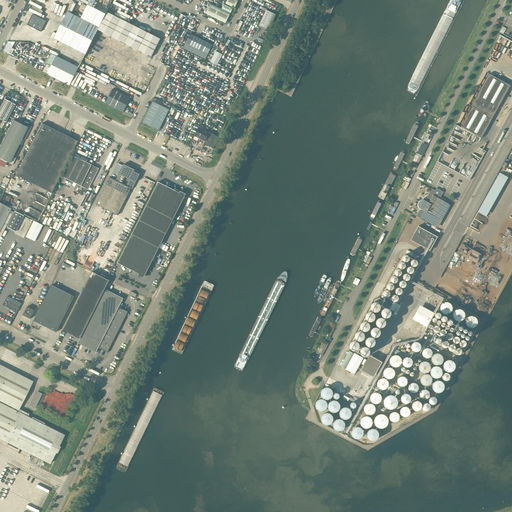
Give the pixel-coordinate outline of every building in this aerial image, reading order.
[(230,13),(210,3),(205,13),(226,23),(230,13)] [(231,13),(233,8),(225,4),(222,9),(231,13)] [(269,30),(276,14),(266,10),(259,26),(269,30)] [(107,12),(98,30),(151,57),(157,45),(160,39),(107,12)] [(41,32),(46,21),(32,14),(27,25),(41,32)] [(183,48),(205,59),(212,45),(190,34),(183,48)] [(7,44),(3,51),(9,54),(12,46),(7,44)] [(56,56),(47,74),(69,85),(78,67),(56,56)] [(473,106),(493,117),(510,86),(489,74),(472,105),(473,106)] [(112,89),(105,103),(123,112),(130,98),(112,89)] [(15,104),(4,99),(0,107),(0,119),(6,122),(15,104)] [(142,122),(158,130),(169,109),(153,101),(142,122)] [(425,102),(416,120),(422,123),(433,106),(425,102)] [(481,138),(493,117),(473,106),(461,127),(481,138)] [(18,145),(22,138),(25,140),(31,127),(28,125),(28,124),(24,122),(22,125),(13,120),(4,138),(0,146),(0,158),(9,163),(18,145)] [(422,123),(416,120),(402,149),(408,152),(422,123)] [(42,123),(16,175),(51,193),(78,141),(42,123)] [(200,124),(194,136),(205,141),(204,143),(209,146),(215,135),(210,132),(209,133),(203,129),(204,126),(200,124)] [(402,149),(391,171),(397,174),(408,152),(402,149)] [(413,161),(418,163),(421,155),(416,153),(413,161)] [(72,155),(62,177),(88,190),(98,168),(72,155)] [(115,180),(110,177),(96,204),(117,215),(131,188),(132,189),(140,173),(123,164),(115,180)] [(391,171),(377,198),(385,202),(397,174),(391,171)] [(173,219),(185,195),(158,182),(146,205),(173,219)] [(424,201),(423,201),(422,201),(421,201),(420,202),(419,202),(419,203),(419,204),(418,205),(418,206),(419,207),(419,208),(420,209),(416,216),(436,227),(449,204),(445,202),(447,200),(441,197),(443,192),(436,188),(435,191),(431,189),(424,201)] [(377,198),(367,218),(374,221),(385,202),(377,198)] [(0,230),(11,209),(0,203),(0,230)] [(166,233),(173,219),(146,205),(139,220),(166,233)] [(15,211),(7,226),(14,230),(22,214),(15,211)] [(367,218),(359,234),(366,238),(374,221),(367,218)] [(139,220),(132,234),(159,247),(166,233),(139,220)] [(45,226),(38,222),(36,221),(28,237),(37,242),(45,226)] [(79,232),(84,234),(87,226),(82,224),(79,232)] [(418,226),(410,240),(430,251),(437,237),(418,226)] [(144,276),(159,247),(132,234),(117,263),(144,276)] [(359,234),(348,256),(355,260),(366,238),(359,234)] [(348,256),(320,313),(326,317),(355,260),(348,256)] [(97,347),(108,352),(127,310),(119,307),(123,297),(105,289),(109,279),(89,270),(63,330),(79,337),(77,343),(96,351),(97,347)] [(51,285),(33,321),(56,332),(74,296),(51,285)] [(17,312),(21,303),(7,296),(3,305),(17,312)] [(371,306),(371,307),(371,308),(371,309),(371,310),(372,310),(372,311),(373,311),(374,312),(375,312),(376,312),(377,312),(378,311),(379,311),(379,310),(380,310),(380,309),(380,308),(380,307),(381,307),(380,306),(380,305),(380,304),(379,303),(378,303),(378,302),(377,302),(376,302),(375,302),(374,302),(373,302),(373,303),(372,303),(371,304),(371,305),(371,306)] [(451,304),(450,303),(449,303),(449,302),(448,302),(447,302),(446,302),(445,302),(444,302),(443,302),(442,303),(441,304),(440,305),(440,306),(440,307),(440,308),(440,309),(440,310),(440,311),(441,312),(442,313),(443,313),(443,314),(444,314),(445,314),(446,314),(447,314),(448,314),(449,313),(450,313),(450,312),(451,312),(451,311),(452,310),(452,309),(452,308),(452,307),(452,306),(451,305),(451,304)] [(427,327),(434,312),(419,305),(412,319),(427,327)] [(25,311),(23,315),(30,319),(34,310),(27,307),(25,311)] [(381,312),(381,313),(382,314),(382,315),(383,316),(384,316),(384,317),(385,317),(386,317),(387,317),(388,317),(389,316),(390,316),(390,315),(391,315),(391,314),(391,313),(391,312),(391,311),(391,310),(390,309),(389,308),(388,308),(388,307),(387,307),(386,307),(385,307),(384,308),(383,308),(383,309),(382,309),(382,310),(381,311),(381,312)] [(457,309),(456,309),(455,309),(455,310),(454,310),(454,311),(453,311),(453,312),(452,313),(452,314),(452,315),(452,316),(452,317),(453,318),(453,319),(454,319),(454,320),(455,320),(455,321),(456,321),(457,321),(458,321),(459,321),(460,321),(461,321),(462,320),(463,320),(463,319),(464,318),(464,317),(464,316),(464,315),(464,314),(464,313),(464,312),(463,311),(462,310),(461,309),(460,309),(459,309),(458,309),(457,309)] [(365,316),(365,317),(365,318),(366,318),(366,319),(367,320),(368,321),(369,321),(370,321),(371,321),(372,321),(373,321),(373,320),(374,320),(374,319),(375,319),(375,318),(375,317),(375,316),(375,315),(375,314),(374,314),(374,313),(373,312),(372,312),(371,312),(371,311),(370,311),(369,312),(368,312),(367,313),(366,314),(366,315),(365,315),(365,316)] [(310,333),(307,338),(314,342),(320,330),(326,317),(320,313),(310,333)] [(468,316),(467,317),(466,318),(465,319),(465,320),(465,321),(465,322),(465,323),(465,324),(465,325),(466,325),(466,326),(467,326),(467,327),(468,327),(469,327),(469,328),(470,328),(471,328),(472,328),(473,328),(473,327),(474,327),(475,327),(475,326),(476,326),(476,325),(477,324),(477,323),(477,322),(477,321),(477,320),(477,319),(476,318),(475,317),(474,316),(473,316),(472,316),(472,315),(471,315),(470,315),(469,316),(468,316)] [(376,320),(376,321),(376,322),(376,323),(376,324),(377,324),(377,325),(378,325),(379,326),(380,326),(381,326),(382,326),(383,326),(383,325),(384,325),(385,324),(385,323),(386,322),(386,321),(386,320),(385,319),(385,318),(384,318),(384,317),(383,317),(382,316),(381,316),(380,316),(379,316),(379,317),(378,317),(377,318),(376,319),(376,320)] [(360,325),(360,326),(360,327),(360,328),(361,329),(361,330),(362,330),(363,331),(364,331),(365,331),(366,331),(367,331),(368,330),(369,330),(369,329),(370,328),(370,327),(370,326),(370,325),(370,324),(369,324),(369,323),(368,322),(367,322),(367,321),(366,321),(365,321),(364,321),(363,321),(363,322),(362,322),(361,323),(361,324),(360,324),(360,325)] [(371,331),(371,332),(371,333),(371,334),(372,334),(372,335),(373,335),(374,336),(375,336),(376,336),(377,336),(378,336),(378,335),(379,335),(380,334),(380,333),(381,332),(381,331),(381,330),(380,329),(380,328),(379,328),(379,327),(378,327),(377,326),(376,326),(375,326),(374,326),(374,327),(373,327),(372,328),(371,329),(371,330),(371,331)] [(355,335),(355,336),(355,337),(355,338),(356,339),(357,340),(358,340),(358,341),(359,341),(360,341),(361,341),(362,340),(363,340),(363,339),(364,339),(364,338),(365,337),(365,336),(365,335),(364,334),(364,333),(363,332),(362,332),(362,331),(361,331),(360,331),(359,331),(358,331),(357,332),(356,332),(356,333),(355,333),(355,334),(355,335)] [(366,341),(366,342),(366,343),(366,344),(367,344),(367,345),(368,346),(369,346),(370,346),(371,347),(371,346),(372,346),(373,346),(374,345),(375,344),(375,343),(376,342),(376,341),(375,340),(375,339),(374,338),(373,337),(372,337),(371,337),(370,337),(369,337),(368,337),(367,338),(367,339),(366,339),(366,340),(366,341)] [(307,338),(296,359),(303,363),(314,342),(307,338)] [(349,345),(349,346),(350,347),(350,348),(351,349),(352,350),(353,350),(354,350),(354,351),(355,351),(355,350),(356,350),(357,350),(358,349),(359,348),(359,347),(359,346),(360,345),(359,345),(359,344),(359,343),(359,342),(358,342),(357,341),(356,341),(355,341),(355,340),(354,340),(354,341),(353,341),(352,341),(351,342),(350,342),(350,343),(350,344),(349,345)] [(422,348),(422,347),(421,346),(421,345),(420,344),(419,344),(419,343),(418,343),(417,343),(416,343),(415,343),(414,343),(414,344),(413,344),(413,345),(412,345),(412,346),(412,347),(412,348),(412,349),(412,350),(413,351),(413,352),(414,352),(415,353),(416,353),(417,353),(418,353),(419,352),(420,352),(420,351),(421,351),(421,350),(422,349),(422,348)] [(359,349),(359,350),(359,351),(359,352),(360,352),(360,353),(361,354),(362,354),(363,355),(364,355),(365,355),(366,355),(366,354),(367,354),(368,353),(368,352),(369,352),(369,351),(369,350),(369,349),(369,348),(368,347),(368,346),(367,346),(366,345),(365,345),(364,345),(363,345),(362,345),(361,346),(360,346),(360,347),(359,348),(359,349)] [(432,354),(433,353),(432,352),(432,351),(432,350),(431,350),(431,349),(430,349),(429,348),(428,348),(427,348),(426,348),(425,349),(424,349),(424,350),(423,350),(423,351),(422,351),(422,352),(422,353),(422,354),(422,355),(422,356),(423,356),(423,357),(424,357),(424,358),(425,358),(426,358),(427,359),(428,359),(429,358),(430,358),(431,357),(432,356),(432,355),(432,354)] [(345,369),(354,353),(349,351),(340,366),(345,369)] [(355,353),(346,369),(354,374),(363,358),(355,353)] [(443,357),(443,356),(443,355),(442,355),(442,354),(441,354),(440,353),(439,353),(438,353),(437,354),(436,354),(436,355),(435,355),(435,356),(435,357),(435,358),(435,359),(435,360),(436,360),(436,361),(437,361),(437,362),(438,362),(439,362),(440,362),(441,362),(441,361),(442,361),(443,360),(443,359),(443,358),(443,357)] [(369,355),(361,370),(374,377),(382,361),(369,355)] [(401,362),(401,361),(401,360),(401,359),(400,359),(400,358),(400,357),(399,357),(399,356),(398,356),(397,355),(396,355),(395,355),(394,355),(393,355),(392,355),(391,356),(390,357),(389,358),(389,359),(388,360),(388,361),(388,362),(389,363),(389,364),(390,365),(391,366),(392,366),(392,367),(393,367),(394,367),(395,367),(396,367),(397,367),(398,366),(399,366),(399,365),(400,365),(400,364),(400,363),(401,363),(401,362)] [(411,363),(411,362),(411,361),(410,360),(410,359),(409,358),(408,358),(407,357),(406,357),(405,357),(404,358),(403,358),(402,359),(402,360),(401,361),(401,362),(401,363),(401,364),(402,365),(402,366),(403,366),(403,367),(404,367),(405,367),(406,367),(407,367),(408,367),(409,367),(409,366),(410,366),(410,365),(411,364),(411,363)] [(454,366),(454,365),(454,364),(454,363),(453,363),(453,362),(452,361),(451,361),(450,360),(449,360),(448,361),(447,361),(446,361),(446,362),(445,362),(445,363),(444,363),(444,364),(444,365),(444,366),(444,367),(444,368),(445,368),(445,369),(446,370),(447,370),(448,371),(449,371),(450,371),(451,371),(451,370),(452,370),(453,370),(453,369),(454,368),(454,367),(454,366)] [(429,364),(428,364),(428,363),(427,362),(426,361),(425,361),(424,361),(423,361),(422,362),(421,362),(421,363),(420,364),(420,365),(420,366),(420,367),(421,367),(421,368),(422,369),(423,369),(424,370),(425,370),(425,369),(426,369),(427,369),(427,368),(428,368),(428,367),(429,366),(429,365),(429,364)] [(0,364),(0,438),(49,463),(64,435),(27,416),(28,414),(19,409),(33,381),(0,364)] [(395,374),(395,373),(395,372),(395,371),(394,370),(394,369),(393,369),(393,368),(392,368),(392,367),(391,367),(390,367),(389,366),(388,366),(387,367),(386,367),(385,368),(384,368),(384,369),(383,370),(383,371),(383,372),(382,373),(383,374),(383,375),(383,376),(384,376),(384,377),(385,378),(386,378),(387,379),(388,379),(389,379),(390,379),(391,378),(392,378),(393,377),(394,376),(394,375),(395,374)] [(440,371),(440,370),(440,369),(439,369),(439,368),(438,368),(437,368),(437,367),(436,367),(435,368),(434,368),(433,369),(432,370),(432,371),(432,372),(432,373),(432,374),(433,374),(433,375),(434,375),(435,376),(436,376),(437,376),(438,376),(438,375),(439,375),(440,374),(440,373),(441,372),(440,371)] [(422,374),(422,373),(421,372),(420,371),(419,371),(418,371),(417,371),(416,371),(415,372),(414,373),(414,374),(414,375),(414,376),(414,377),(415,378),(415,379),(416,379),(417,379),(418,379),(419,379),(420,379),(421,379),(421,378),(422,377),(422,376),(422,375),(422,374)] [(440,378),(440,379),(441,380),(442,381),(443,382),(444,382),(445,382),(446,382),(447,381),(448,380),(449,379),(449,378),(449,377),(449,376),(448,376),(448,375),(447,374),(446,374),(446,373),(445,373),(444,373),(443,373),(443,374),(442,374),(441,375),(441,376),(440,377),(440,378)] [(407,383),(407,382),(407,381),(407,380),(406,380),(406,379),(405,378),(404,378),(403,377),(402,377),(401,377),(400,377),(400,378),(399,378),(398,379),(398,380),(397,380),(397,381),(397,382),(397,383),(397,384),(398,384),(398,385),(399,386),(400,387),(401,387),(402,387),(403,387),(404,387),(405,386),(406,385),(406,384),(407,384),(407,383)] [(434,381),(433,380),(433,379),(432,379),(432,378),(431,378),(431,377),(430,377),(429,377),(428,377),(427,378),(426,378),(426,379),(425,380),(425,381),(425,382),(425,383),(426,384),(426,385),(427,385),(428,386),(429,386),(430,386),(431,386),(432,385),(433,384),(433,383),(434,383),(434,382),(434,381)] [(389,385),(389,384),(389,383),(388,382),(388,381),(388,380),(387,380),(387,379),(386,379),(385,379),(385,378),(384,378),(383,378),(382,378),(381,378),(380,378),(379,379),(378,379),(378,380),(377,380),(377,381),(377,382),(376,382),(376,383),(376,384),(376,385),(376,386),(377,386),(377,387),(377,388),(378,388),(378,389),(379,389),(380,390),(381,390),(382,390),(383,390),(384,390),(385,390),(385,389),(386,389),(387,388),(388,387),(388,386),(389,385)] [(444,387),(444,386),(444,385),(444,384),(443,383),(442,382),(441,382),(440,382),(439,382),(438,382),(437,383),(437,384),(436,384),(436,385),(436,386),(436,387),(436,388),(437,389),(437,390),(438,390),(439,390),(440,390),(440,391),(441,390),(442,390),(443,390),(443,389),(444,389),(444,388),(444,387)] [(419,389),(419,388),(419,387),(418,386),(418,385),(417,385),(417,384),(416,384),(416,383),(415,383),(414,383),(413,383),(412,383),(411,384),(410,385),(409,386),(409,387),(409,388),(409,389),(409,390),(410,391),(411,392),(412,392),(412,393),(413,393),(414,393),(415,393),(416,392),(417,392),(417,391),(418,391),(418,390),(419,389)] [(322,409),(333,392),(325,386),(319,395),(321,397),(315,405),(322,409)] [(430,395),(430,394),(430,393),(430,392),(429,391),(429,390),(428,390),(427,390),(426,389),(425,389),(424,389),(423,390),(422,390),(422,391),(421,391),(421,392),(421,393),(420,394),(420,395),(421,396),(421,397),(422,398),(423,399),(424,399),(425,399),(426,399),(427,399),(428,399),(429,398),(429,397),(430,397),(430,396),(430,395)] [(382,398),(382,397),(382,396),(382,395),(381,395),(381,394),(381,393),(380,393),(380,392),(379,392),(378,391),(377,391),(376,391),(375,391),(374,391),(373,391),(372,392),(371,392),(371,393),(370,394),(370,395),(369,396),(369,397),(369,398),(370,399),(370,400),(371,401),(372,402),(373,403),(374,403),(375,403),(376,403),(377,403),(378,403),(378,402),(379,402),(380,402),(380,401),(381,401),(381,400),(381,399),(382,398)] [(38,392),(31,407),(34,408),(42,394),(38,392)] [(411,399),(411,398),(411,397),(411,396),(410,396),(410,395),(409,395),(409,394),(408,394),(407,394),(406,394),(405,394),(404,394),(403,395),(402,396),(402,397),(401,397),(401,398),(401,399),(401,400),(402,400),(402,401),(402,402),(403,402),(404,403),(405,403),(405,404),(406,404),(407,404),(408,403),(409,403),(409,402),(410,402),(411,401),(411,400),(411,399)] [(398,403),(398,402),(398,401),(398,400),(398,399),(397,398),(396,397),(395,396),(394,395),(393,395),(392,395),(391,395),(390,395),(389,395),(388,395),(387,396),(386,397),(385,397),(385,398),(384,399),(384,400),(384,401),(384,402),(384,403),(384,404),(384,405),(385,406),(385,407),(386,407),(387,408),(388,409),(389,409),(390,409),(391,409),(392,409),(393,409),(394,409),(395,408),(396,407),(397,406),(398,405),(398,404),(398,403)] [(340,403),(331,399),(327,409),(336,413),(340,403)] [(421,407),(421,406),(421,405),(421,404),(420,403),(420,402),(419,402),(418,402),(417,401),(416,401),(415,401),(415,402),(414,402),(413,402),(413,403),(412,403),(412,404),(411,405),(411,406),(411,407),(411,408),(412,408),(412,409),(413,410),(414,411),(415,411),(416,411),(417,411),(418,411),(419,411),(420,410),(420,409),(421,409),(421,408),(421,407)] [(375,410),(375,409),(375,408),(375,407),(375,406),(374,405),(373,404),(372,403),(371,403),(370,403),(370,402),(369,402),(368,403),(367,403),(366,403),(366,404),(365,404),(364,405),(364,406),(363,407),(363,408),(363,409),(363,410),(364,411),(364,412),(365,413),(366,414),(367,414),(367,415),(368,415),(369,415),(370,415),(371,415),(372,414),(373,414),(373,413),(374,413),(374,412),(375,412),(375,411),(375,410)] [(341,417),(340,418),(344,422),(352,413),(344,406),(337,414),(341,417)] [(410,412),(410,411),(409,410),(409,409),(408,408),(407,408),(407,407),(406,407),(405,407),(404,407),(403,407),(402,408),(401,408),(401,409),(400,409),(400,410),(400,411),(400,412),(400,413),(400,414),(401,415),(402,416),(403,416),(403,417),(404,417),(405,417),(406,417),(407,416),(408,416),(408,415),(409,415),(409,414),(410,413),(410,412)] [(399,418),(399,417),(399,416),(399,415),(398,415),(398,414),(397,413),(396,413),(395,412),(394,412),(393,412),(393,413),(392,413),(391,413),(390,414),(390,415),(389,415),(389,416),(389,417),(389,418),(389,419),(390,420),(390,421),(391,421),(391,422),(392,422),(393,422),(394,422),(395,422),(396,422),(397,422),(397,421),(398,421),(398,420),(399,419),(399,418)] [(329,413),(321,415),(324,425),(331,423),(329,413)] [(389,422),(389,421),(389,420),(389,419),(388,419),(388,418),(388,417),(387,417),(387,416),(386,416),(386,415),(385,415),(384,414),(383,414),(382,414),(381,414),(380,414),(379,414),(378,414),(378,415),(377,415),(377,416),(376,416),(376,417),(375,417),(375,418),(374,419),(374,420),(374,421),(374,422),(374,423),(375,424),(375,425),(376,425),(376,426),(377,426),(377,427),(378,427),(378,428),(379,428),(380,428),(381,428),(382,428),(383,428),(384,428),(385,427),(386,427),(386,426),(387,426),(387,425),(388,425),(388,424),(388,423),(389,422)] [(371,422),(372,421),(371,420),(371,419),(371,418),(370,417),(370,416),(369,416),(368,416),(368,415),(367,415),(366,415),(365,415),(364,415),(363,415),(362,415),(362,416),(361,416),(361,417),(360,417),(360,418),(359,419),(359,420),(359,421),(359,422),(359,423),(360,423),(360,424),(361,425),(362,426),(363,427),(364,427),(365,427),(366,427),(367,427),(368,427),(368,426),(369,426),(370,425),(371,424),(371,423),(371,422)] [(332,425),(339,431),(346,424),(339,418),(332,425)] [(364,433),(364,432),(364,431),(364,430),(363,429),(363,428),(362,427),(362,426),(361,426),(360,426),(360,425),(359,425),(358,425),(357,425),(356,425),(355,425),(354,425),(353,426),(352,426),(351,427),(351,428),(350,429),(350,430),(350,431),(350,432),(350,433),(350,434),(350,435),(351,436),(351,437),(352,437),(353,438),(354,439),(355,439),(356,439),(357,439),(358,439),(359,439),(360,439),(360,438),(361,438),(362,437),(363,436),(363,435),(364,434),(364,433)] [(380,435),(380,434),(380,433),(380,432),(380,431),(379,430),(378,429),(377,428),(376,427),(375,427),(374,427),(373,427),(372,427),(371,427),(370,427),(369,428),(368,429),(367,430),(366,431),(366,432),(366,433),(366,434),(366,435),(366,436),(366,437),(367,438),(368,439),(369,440),(370,441),(371,441),(372,441),(373,441),(374,441),(375,441),(376,441),(377,440),(378,439),(379,438),(380,437),(380,436),(380,435)] [(35,511),(37,508),(23,503),(20,511),(35,511)]
